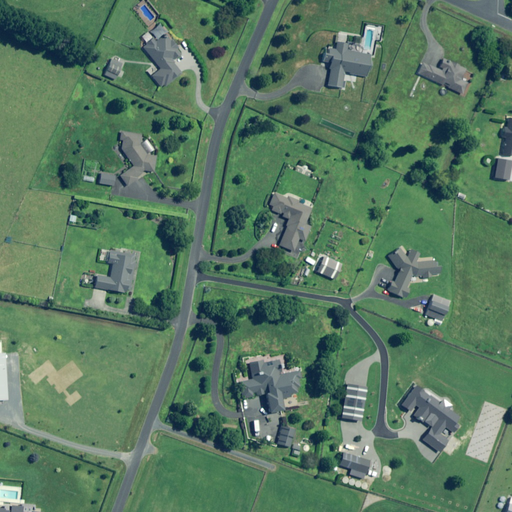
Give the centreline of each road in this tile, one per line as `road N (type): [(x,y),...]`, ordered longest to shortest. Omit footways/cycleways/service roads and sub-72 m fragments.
road 1 (residential): [(391,435),(381,428),(383,352),(345,305),(190,275)]
road 2 (residential): [(190,275),(217,125),(272,0)]
road 3 (residential): [(118,511),(177,351),(190,275)]
road 4 (unknown): [(183,318),(211,322),(221,333),(218,406),(231,415),(261,415)]
